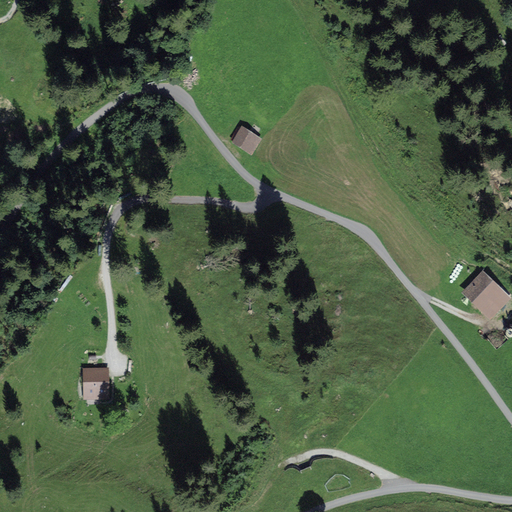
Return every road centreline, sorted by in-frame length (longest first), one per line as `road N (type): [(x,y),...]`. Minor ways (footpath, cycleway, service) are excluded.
road 1 (unclassified): [(0,245),(39,171),(84,124),(124,96),(166,89),(183,98),(254,182),(352,225),(374,244),(511,422)]
road 2 (unclassified): [(511,500),(398,488),(316,511)]
road 3 (track): [(398,488),(383,472),(339,454),(311,453),(278,470),(246,511)]
